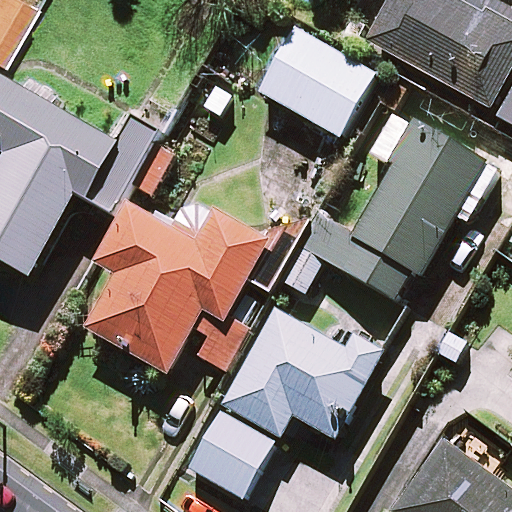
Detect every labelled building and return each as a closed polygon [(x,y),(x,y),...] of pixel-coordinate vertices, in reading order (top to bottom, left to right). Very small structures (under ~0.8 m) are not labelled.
[(0,0),(0,60),(28,7),(12,0),(0,0)] [(511,77),(511,33),(447,0),(394,0),(369,50),(493,114),(511,77)] [(377,80),(298,35),(262,97),(341,143),(377,80)] [(116,148),(0,82),(0,148),(13,156),(0,178),(0,264),(32,282),(79,200),(116,221),(134,189),(161,141),(130,123),(116,148)] [(511,96),(498,120),(511,128),(511,96)] [(498,176),(394,119),(373,158),(397,171),(358,242),(341,233),(324,264),(407,310),(456,220),(470,228),(498,176)] [(255,331),(233,319),(270,248),(217,219),(202,247),(130,209),(98,269),(118,280),(89,335),(171,379),(185,354),(230,378),(255,331)] [(328,269),(300,252),(281,285),(309,301),(328,269)] [(335,350),(279,317),(190,473),(245,504),(293,420),(336,445),(387,356),(345,333),(335,350)] [(511,511),(511,499),(445,449),(397,511),(511,511)]
